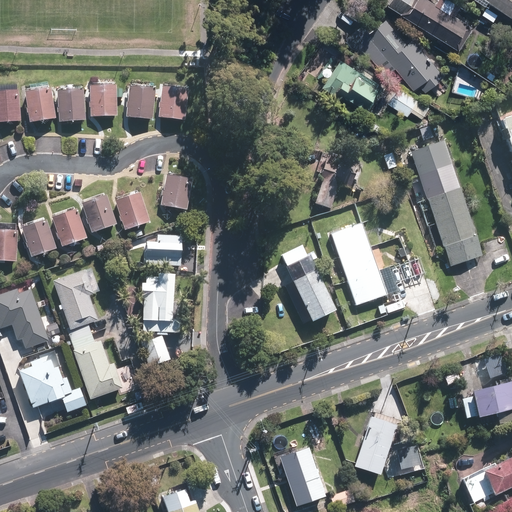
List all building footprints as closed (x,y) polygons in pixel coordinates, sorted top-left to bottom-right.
[(470,29),(425,0),(391,0),(389,3),(458,47),(470,29)] [(511,0),(486,0),(511,16),(511,0)] [(362,28),(348,40),(363,57),(368,53),(386,73),(395,65),(413,86),(418,82),(424,88),(439,75),(389,18),(369,35),(362,28)] [(378,87),(340,63),(325,86),(363,110),(378,87)] [(117,86),(90,87),(90,117),(117,117),(117,86)] [(155,90),(128,87),(125,117),(152,120),(155,90)] [(188,90),(161,87),(158,117),(185,120),(188,90)] [(51,89),(24,94),(29,124),(56,119),(51,89)] [(83,90),(57,92),(59,123),(86,120),(83,90)] [(19,92),(0,92),(0,123),(20,122),(19,92)] [(414,103),(397,93),(389,105),(407,115),(414,103)] [(511,119),(503,123),(511,147),(511,119)] [(343,129),(329,125),(327,132),(341,137),(343,129)] [(440,144),(413,153),(452,264),(479,254),(440,144)] [(392,154),(384,156),(388,169),(396,166),(392,154)] [(355,165),(329,157),(315,202),(329,207),(337,182),(349,186),(355,165)] [(193,182),(166,177),(161,207),(187,212),(193,182)] [(140,194),(114,202),(124,231),(149,223),(140,194)] [(107,196),(82,205),(91,234),(117,225),(107,196)] [(77,211),(52,219),(61,248),(87,240),(77,211)] [(47,221),(22,229),(31,258),(57,250),(47,221)] [(359,225),(332,234),(339,255),(367,245),(359,225)] [(18,233),(0,231),(0,261),(16,263),(18,233)] [(146,242),(144,266),(180,268),(182,238),(156,236),(156,243),(146,242)] [(369,251),(342,260),(349,281),(377,272),(369,251)] [(85,271),(52,283),(70,332),(98,322),(89,297),(93,295),(85,271)] [(313,274),(293,284),(312,321),(332,311),(313,274)] [(378,275),(350,284),(358,305),(385,295),(378,275)] [(173,280),(145,279),(145,285),(142,285),(140,301),(143,301),(142,333),(180,334),(180,321),(171,321),(173,280)] [(17,290),(0,295),(0,320),(3,327),(14,324),(19,339),(24,337),(27,347),(48,340),(31,290),(19,294),(17,290)] [(58,324),(47,328),(50,337),(62,333),(58,324)] [(89,327),(68,334),(74,351),(94,344),(89,327)] [(162,336),(140,344),(148,368),(170,360),(162,336)] [(73,351),(88,401),(123,390),(116,366),(109,368),(101,343),(73,351)] [(30,369),(18,373),(31,410),(62,400),(66,413),(87,406),(81,389),(71,393),(66,379),(62,380),(58,368),(54,369),(50,357),(29,364),(30,369)] [(511,380),(475,390),(481,415),(511,407),(511,380)] [(393,425),(371,418),(357,463),(378,470),(393,425)] [(345,437),(339,440),(348,464),(354,462),(345,437)] [(419,441),(393,448),(401,476),(427,468),(419,441)] [(322,493),(307,448),(281,456),(296,502),(322,493)] [(511,482),(511,456),(486,468),(496,490),(511,482)] [(171,509),(167,511),(198,511),(194,501),(188,503),(182,486),(165,493),(171,509)] [(349,490),(331,496),(335,505),(352,499),(349,490)]
